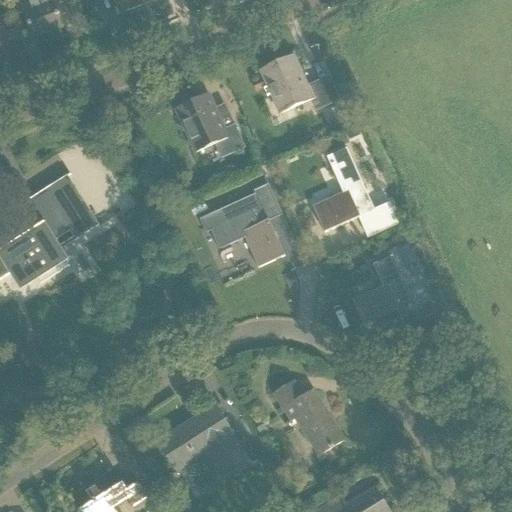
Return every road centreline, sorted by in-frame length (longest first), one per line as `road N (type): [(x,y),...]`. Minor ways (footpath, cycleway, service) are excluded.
road 1 (residential): [(0,486),(209,350),(275,330),(341,350),(397,404),(429,444),(454,511)]
road 2 (unclassified): [(0,119),(315,0)]
